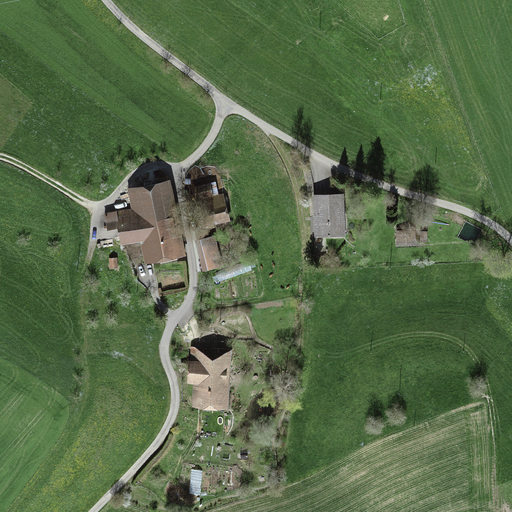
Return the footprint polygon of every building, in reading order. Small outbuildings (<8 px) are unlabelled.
[(128,190),(132,209),(105,214),(107,223),(118,220),(122,240),(147,234),(151,255),(183,248),(169,181),(128,190)] [(209,185),(194,188),(196,198),(211,194),(209,185)] [(203,210),(207,209),(210,221),(223,218),(220,206),(226,204),(223,194),(200,199),(203,210)] [(340,235),(339,214),(343,214),(342,194),(315,195),(316,235),(340,235)] [(413,232),(403,232),(403,235),(398,235),(398,242),(413,242),(413,232)] [(200,239),(208,269),(221,266),(213,236),(200,239)] [(191,363),(190,363),(189,380),(201,380),(200,400),(228,402),(231,349),(192,346),(191,363)]
